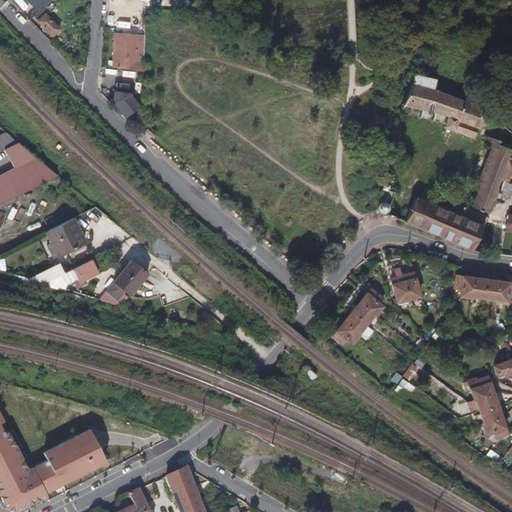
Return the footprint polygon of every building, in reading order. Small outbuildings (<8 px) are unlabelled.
[(59,29),(45,14),(37,21),(52,36),(59,29)] [(127,71),(143,72),(144,33),(128,31),(127,71)] [(485,109),(457,98),(433,89),(434,81),(413,76),(406,96),(399,114),(404,115),(405,115),(445,123),(444,127),(474,138),(485,109)] [(130,95),(114,93),(112,103),(125,118),(138,106),(130,96),(130,95)] [(0,133),(0,153),(5,150),(18,144),(3,132),(0,133)] [(511,186),(504,183),(507,176),(505,174),(511,158),(511,150),(511,148),(511,145),(507,144),(506,147),(502,146),(502,144),(502,143),(501,143),(500,142),(500,141),(499,140),(487,136),(486,140),(491,142),(490,146),(495,148),(479,185),(470,207),(489,214),(497,196),(508,200),(511,188),(511,186)] [(0,204),(57,175),(18,144),(5,150),(15,169),(0,176),(0,204)] [(479,185),(495,148),(490,146),(490,147),(476,180),(468,176),(467,180),(479,185)] [(387,216),(396,194),(383,188),(378,208),(378,209),(379,211),(380,212),(381,213),(387,216)] [(473,252),(487,218),(464,209),(461,216),(416,198),(406,224),(473,252)] [(51,243),(47,245),(55,259),(81,246),(73,232),(76,231),(71,220),(45,233),(51,243)] [(83,245),(76,231),(73,232),(81,246),(83,245)] [(62,275),(45,284),(64,290),(65,286),(77,280),(79,284),(98,274),(91,260),(64,274),(62,275)] [(130,261),(105,292),(116,301),(124,292),(129,296),(146,275),(130,261)] [(45,284),(62,275),(64,274),(58,264),(29,280),(45,284)] [(403,276),(401,268),(395,270),(396,278),(391,279),(398,303),(409,300),(403,276)] [(421,297),(415,273),(403,276),(409,300),(421,297)] [(473,298),(475,278),(457,276),(456,289),(462,289),(461,297),(472,299),(473,298)] [(484,299),(487,280),(475,278),(473,298),(484,299)] [(497,300),(500,282),(487,280),(484,299),(497,300)] [(511,296),(511,283),(500,282),(497,300),(497,302),(508,303),(509,296),(511,296)] [(383,307),(377,303),(382,297),(372,289),(361,302),(360,303),(375,315),(376,316),(383,307)] [(353,312),(352,313),(359,318),(367,324),(375,315),(360,303),(353,312)] [(352,313),(344,322),(359,334),(366,325),(367,324),(359,318),(352,313)] [(353,344),(360,335),(359,334),(344,322),(343,323),(333,336),(343,344),(347,339),(353,344)] [(443,335),(451,325),(440,323),(436,330),(443,335)] [(506,331),(502,324),(498,327),(502,333),(506,331)] [(430,338),(435,331),(432,328),(426,335),(430,338)] [(500,379),(511,374),(511,360),(495,366),(500,379)] [(495,394),(489,377),(477,381),(476,379),(469,381),(475,400),(495,394)] [(499,406),(495,394),(475,400),(469,402),(472,412),(480,409),(481,412),(499,406)] [(485,424),(503,418),(499,406),(481,412),(485,424)] [(46,492),(107,461),(90,429),(44,453),(48,461),(29,470),(9,432),(7,434),(1,424),(4,422),(0,414),(0,495),(8,510),(13,511),(18,511),(48,496),(46,492)] [(508,434),(503,418),(485,424),(484,425),(487,435),(494,432),(496,439),(508,434)] [(496,439),(494,432),(487,435),(489,441),(496,439)] [(495,465),(500,459),(493,453),(490,457),(475,447),(473,449),(495,465)] [(272,477),(275,469),(269,467),(266,474),(272,477)] [(203,511),(186,468),(166,477),(179,511),(150,511),(149,510),(148,511),(138,490),(128,495),(133,506),(136,511),(203,511)] [(339,498),(340,497),(335,494),(335,496),(325,491),(318,488),(315,495),(331,503),(332,501),(346,507),(348,502),(339,498)]
